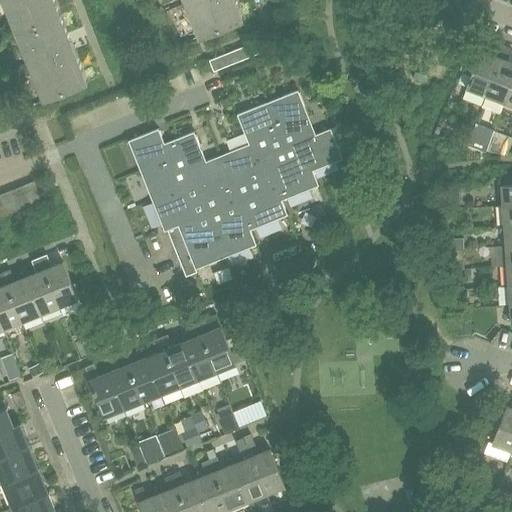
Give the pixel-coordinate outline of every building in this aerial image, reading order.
[(61,14),(55,0),(4,0),(17,32),(61,14)] [(244,19),(236,0),(185,0),(200,37),(244,19)] [(88,82),(68,32),(61,14),(17,32),(44,99),(88,82)] [(254,42),(252,43),(246,45),(251,56),(258,53),(254,42)] [(466,87),(485,95),(504,45),(497,42),(493,54),(481,49),(466,87)] [(246,45),(239,48),(243,59),(251,56),(246,45)] [(511,48),(511,47),(504,45),(485,95),(504,102),(511,81),(511,61),(508,60),(511,48)] [(239,48),(232,51),(236,62),(243,59),(239,48)] [(232,51),(224,54),(229,65),(236,62),(232,51)] [(224,54),(217,57),(221,68),(229,65),(224,54)] [(217,57),(209,60),(214,71),(221,68),(217,57)] [(316,133),(298,89),(237,113),(249,143),(206,160),(194,131),(165,142),(159,128),(129,140),(164,230),(167,230),(178,225),(181,233),(184,240),(187,248),(190,255),(193,262),(195,268),(257,244),(251,229),(288,214),(282,199),(319,184),(313,170),(343,158),(331,127),(316,133)] [(481,148),(487,134),(473,128),(467,143),(481,148)] [(501,152),(505,141),(491,135),(486,150),(501,152)] [(34,180),(21,185),(29,206),(42,201),(34,180)] [(511,183),(501,184),(503,205),(511,204),(511,183)] [(21,185),(9,190),(17,211),(29,206),(21,185)] [(9,190),(0,193),(0,199),(6,215),(17,211),(9,190)] [(511,204),(503,205),(504,224),(511,223),(511,204)] [(181,233),(178,225),(167,230),(170,237),(181,233)] [(184,240),(181,233),(170,237),(173,245),(184,240)] [(464,237),(451,238),(451,249),(453,249),(463,249),(464,248),(464,237)] [(187,248),(184,240),(173,245),(176,252),(187,248)] [(511,244),(506,245),(496,246),(496,249),(493,249),(494,256),(496,256),(497,265),(507,264),(507,265),(511,264),(511,244)] [(190,255),(187,248),(176,252),(178,259),(190,255)] [(463,260),(463,249),(453,249),(454,270),(464,268),(464,260),(463,260)] [(47,253),(39,256),(59,306),(78,299),(63,261),(51,265),(47,253)] [(193,262),(190,255),(178,259),(181,267),(193,262)] [(36,271),(25,276),(40,314),(59,306),(39,256),(31,260),(36,271)] [(193,262),(181,267),(184,274),(196,270),(195,268),(193,262)] [(9,268),(2,271),(22,321),(40,314),(25,276),(14,280),(9,268)] [(0,320),(3,329),(22,321),(2,271),(0,272),(0,320)] [(471,328),(471,320),(470,308),(467,308),(455,309),(456,321),(457,335),(470,334),(472,334),(471,328)] [(205,319),(197,322),(217,371),(236,364),(221,326),(209,331),(205,319)] [(194,337),(183,341),(198,379),(217,371),(197,322),(189,325),(194,337)] [(167,333),(160,336),(180,386),(198,379),(183,341),(172,345),(167,333)] [(157,352),(146,356),(161,394),(180,386),(160,336),(152,339),(157,352)] [(130,348),(123,351),(142,401),(161,394),(146,356),(135,360),(130,348)] [(120,366),(109,371),(124,408),(142,401),(123,351),(115,354),(120,366)] [(90,379),(104,416),(124,408),(109,371),(98,375),(93,363),(86,366),(90,378),(90,379)] [(39,364),(29,369),(32,377),(43,372),(39,364)] [(17,407),(26,403),(20,390),(11,393),(17,407)] [(0,432),(16,426),(15,425),(14,425),(3,399),(0,400),(0,432)] [(492,443),(511,450),(511,448),(511,406),(506,404),(492,443)] [(191,416),(197,428),(197,430),(209,425),(203,411),(191,416)] [(197,430),(197,428),(191,416),(180,420),(186,435),(197,430)] [(22,422),(15,425),(16,426),(0,432),(0,457),(31,445),(22,422)] [(254,441),(251,433),(243,436),(266,493),(285,486),(270,448),(259,453),(254,441)] [(243,437),(246,444),(238,447),(243,459),(232,463),(247,501),(266,493),(243,436),(243,437)] [(137,442),(129,444),(137,464),(145,461),(137,442)] [(40,468),(31,445),(0,457),(0,481),(2,482),(2,483),(40,468)] [(217,456),(209,459),(229,508),(247,501),(232,463),(221,468),(217,456)] [(206,474),(195,478),(208,511),(220,511),(229,508),(209,459),(201,462),(206,474)] [(50,492),(40,468),(2,483),(12,507),(12,508),(50,492)] [(179,471),(172,474),(187,511),(208,511),(195,478),(184,483),(179,471)] [(169,489),(158,493),(165,511),(187,511),(172,474),(164,477),(169,489)] [(139,501),(143,511),(165,511),(158,493),(147,498),(142,485),(135,489),(139,501)] [(57,511),(50,492),(12,508),(12,507),(7,509),(8,511),(57,511)]
